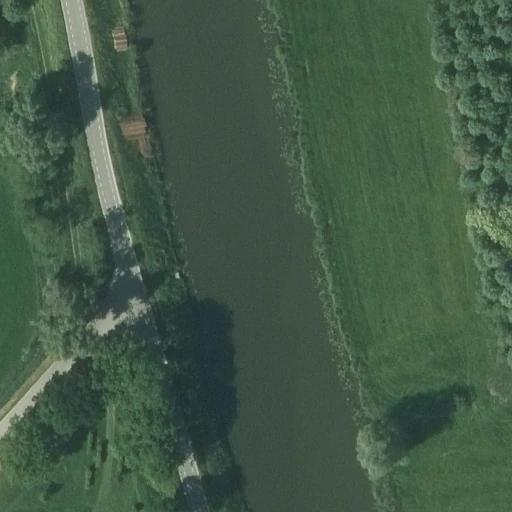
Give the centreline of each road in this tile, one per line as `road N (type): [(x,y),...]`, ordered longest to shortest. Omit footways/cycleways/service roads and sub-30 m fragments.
road 1 (unclassified): [(133,295),(68,0)]
road 2 (unclassified): [(198,511),(133,295)]
road 3 (unclassified): [(0,436),(133,295)]
